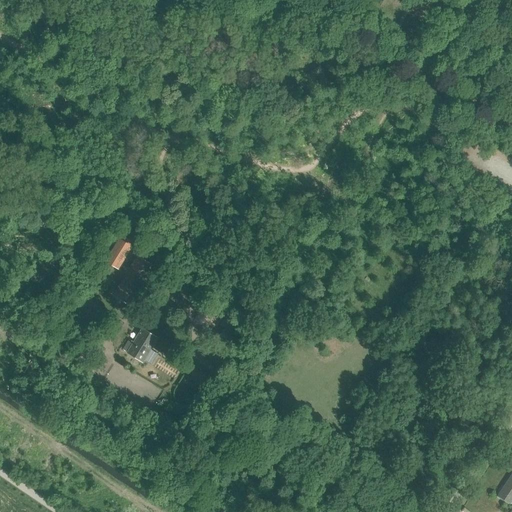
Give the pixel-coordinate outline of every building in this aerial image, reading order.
[(25,0),(1,0),(24,24),(37,12),(25,0)] [(150,0),(149,2),(141,18),(158,27),(172,0),(179,0),(185,3),(186,0),(150,0)] [(400,33),(416,0),(381,0),(372,19),(400,33)] [(285,29),(261,16),(251,33),(275,47),(285,29)] [(115,67),(103,87),(127,102),(139,82),(115,67)] [(199,73),(198,111),(218,112),(219,74),(199,73)] [(121,236),(105,261),(118,269),(134,244),(121,236)] [(137,256),(113,295),(128,304),(152,265),(148,263),(137,256)] [(80,313),(90,319),(99,307),(89,300),(80,313)] [(129,340),(123,350),(143,363),(144,361),(151,365),(158,354),(151,350),(159,338),(142,328),(133,342),(132,341),(129,340)] [(208,377),(190,365),(186,371),(192,374),(205,383),(208,377)] [(510,504),(511,501),(511,475),(498,497),(510,504)]
